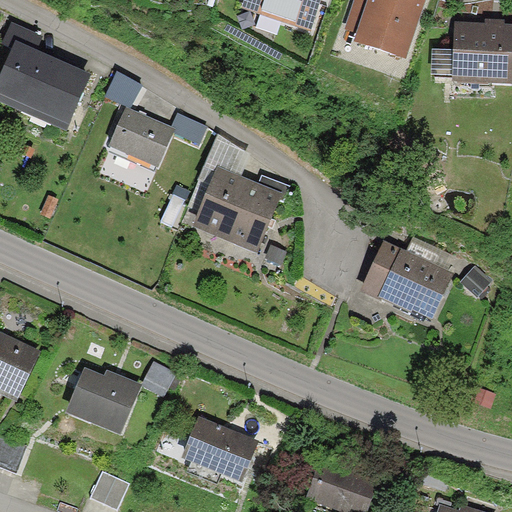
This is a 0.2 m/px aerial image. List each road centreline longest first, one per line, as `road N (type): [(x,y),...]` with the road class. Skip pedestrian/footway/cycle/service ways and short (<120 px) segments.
road 1 (secondary): [(511,453),(308,382),(0,247)]
road 2 (residential): [(0,1),(200,107),(313,191),(345,281)]
